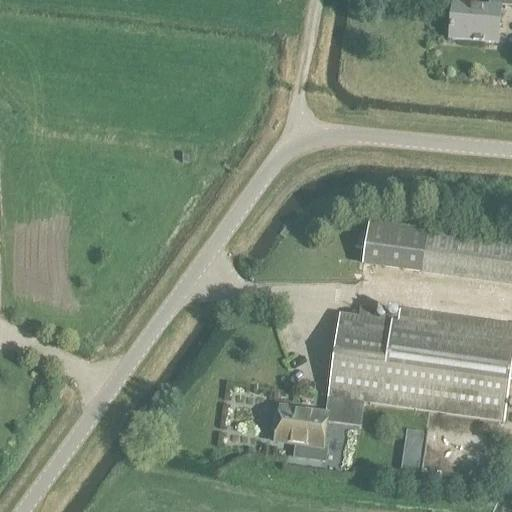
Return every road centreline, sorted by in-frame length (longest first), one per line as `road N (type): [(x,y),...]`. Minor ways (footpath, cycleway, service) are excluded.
road 1 (tertiary): [(22,511),(279,159)]
road 2 (tertiary): [(511,154),(353,139),(308,143),(279,159)]
road 3 (track): [(317,0),(296,116),(308,143)]
